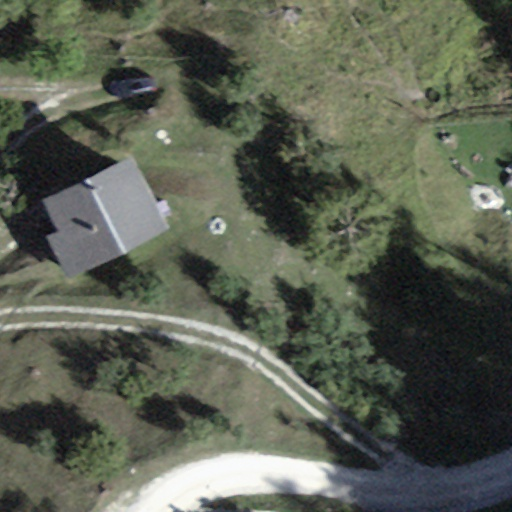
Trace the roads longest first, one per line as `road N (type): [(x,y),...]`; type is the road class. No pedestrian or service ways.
road 1 (track): [(0,328),(203,332),(402,485)]
road 2 (track): [(167,511),(179,498),(255,470),(402,485),(511,472)]
